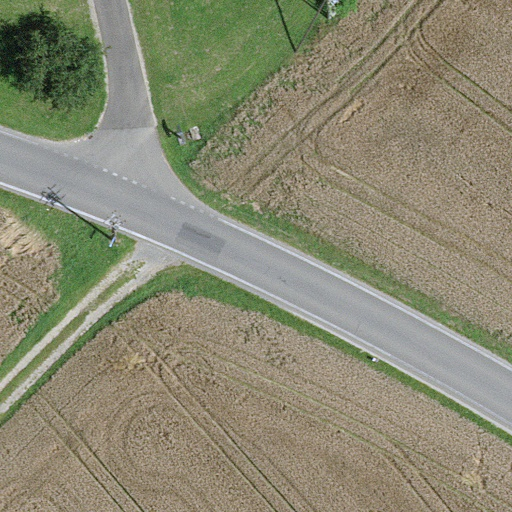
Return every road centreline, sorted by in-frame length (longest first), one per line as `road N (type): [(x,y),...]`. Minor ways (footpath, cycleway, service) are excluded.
road 1 (tertiary): [(511,396),(130,215)]
road 2 (track): [(0,413),(112,299),(168,228)]
road 3 (residential): [(110,0),(137,116),(130,215)]
road 4 (tertiary): [(130,215),(0,168)]
